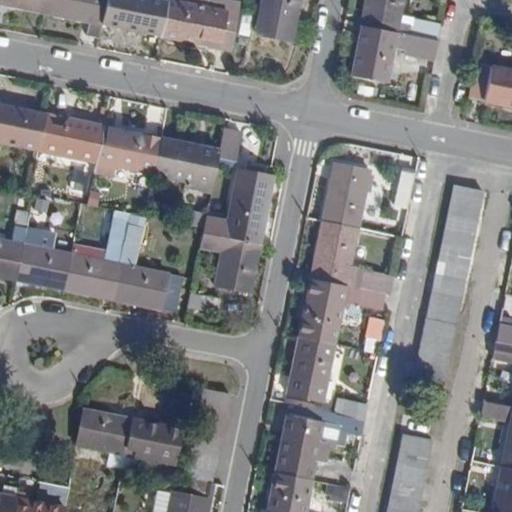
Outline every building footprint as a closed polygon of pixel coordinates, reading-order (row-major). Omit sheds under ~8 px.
[(6,0),(6,5),(45,13),(47,0),(6,0)] [(90,17),(102,19),(106,0),(47,0),(45,13),(83,21),(84,16),(90,17)] [(102,24),(160,36),(167,1),(163,0),(106,0),(102,19),(102,24)] [(219,40),(231,43),(240,3),(222,0),(167,0),(167,1),(160,36),(218,47),(219,40)] [(262,0),(255,34),(290,41),(298,0),(262,0)] [(412,26),(399,23),(403,0),(366,0),(361,26),(437,42),(440,25),(413,19),(412,26)] [(86,37),(99,40),(102,24),(102,19),(90,17),(86,37)] [(352,74),(386,81),(394,46),(405,48),(403,54),(433,61),(437,42),(361,26),(352,74)] [(482,102),(511,108),(511,70),(476,63),(468,97),(483,100),(482,102)] [(0,144),(38,152),(45,116),(0,106),(0,144)] [(79,155),(97,158),(103,128),(45,116),(38,152),(78,160),(79,155)] [(115,168),(154,176),(162,140),(103,128),(97,158),(94,173),(113,177),(115,168)] [(218,159),(235,163),(242,132),(224,128),(219,152),(218,159)] [(185,191),(210,197),(218,159),(219,152),(162,140),(154,176),(187,183),(185,191)] [(323,220),(358,227),(370,170),(335,164),(323,220)] [(225,238),(260,245),(273,178),(238,171),(227,224),(205,220),(203,230),(202,234),(213,236),(225,238)] [(395,207),(407,210),(414,174),(402,172),(395,207)] [(451,200),(481,206),(484,191),(454,185),(451,200)] [(448,214),(477,221),(481,206),(451,200),(448,214)] [(15,227),(26,230),(30,213),(17,211),(14,227),(15,227)] [(181,225),(203,230),(205,220),(206,216),(183,211),(181,225)] [(105,262),(72,255),(65,291),(113,301),(125,242),(130,217),(131,215),(114,212),(106,252),(105,262)] [(445,229),(474,236),(477,221),(448,214),(445,229)] [(125,242),(139,245),(145,220),(130,217),(125,242)] [(390,295),(394,276),(363,270),(363,268),(350,266),(358,227),(323,220),(315,261),(319,262),(315,280),(385,294),(390,295)] [(12,243),(23,245),(26,232),(26,230),(15,227),(12,243)] [(442,244),(471,250),(474,236),(445,229),(442,244)] [(17,281),(65,291),(72,255),(52,251),(53,241),(30,237),(31,233),(26,232),(23,245),(17,281)] [(210,251),(222,253),(225,238),(213,236),(210,251)] [(215,287),(250,294),(260,245),(225,238),(222,253),(215,287)] [(0,278),(17,281),(23,245),(12,243),(0,240),(0,278)] [(113,301),(175,314),(181,278),(135,268),(139,245),(125,242),(113,301)] [(438,259),(468,265),(471,250),(442,244),(438,259)] [(105,262),(106,252),(74,246),(72,255),(105,262)] [(435,273),(465,279),(468,265),(438,259),(435,273)] [(432,288),(462,294),(465,279),(435,273),(432,288)] [(299,336),(334,344),(342,307),(349,308),(350,303),(381,310),(385,294),(315,280),(311,300),(307,300),(299,336)] [(429,303),(459,309),(462,294),(432,288),(429,303)] [(502,313),(511,314),(511,295),(505,294),(502,313)] [(188,310),(218,316),(220,301),(190,295),(188,310)] [(426,318),(456,323),(459,309),(429,303),(426,318)] [(377,353),(386,319),(372,316),(363,350),(377,353)] [(423,332),(453,338),(456,323),(426,318),(423,332)] [(420,348),(450,354),(453,338),(423,332),(420,348)] [(323,399),(326,382),(334,344),(299,336),(286,397),(322,405),(323,399)] [(511,407),(511,408),(511,345),(511,346),(496,342),(492,358),(511,362),(511,407)] [(417,364),(447,370),(450,354),(420,348),(417,364)] [(323,399),(330,400),(334,383),(326,382),(323,399)] [(202,402),(228,407),(230,396),(204,390),(202,402)] [(334,414),(365,421),(368,404),(337,399),(334,414)] [(199,415),(225,421),(228,407),(202,402),(199,415)] [(500,468),(511,470),(511,408),(483,402),(480,417),(508,423),(500,468)] [(316,462),(327,464),(331,445),(320,443),(324,424),(339,427),(338,430),(362,435),(365,421),(334,414),(294,405),(287,437),(282,436),(275,474),(312,482),(316,462)] [(107,469),(123,472),(133,421),(83,410),(75,447),(110,454),(107,469)] [(197,428),(222,434),(225,421),(199,415),(197,428)] [(138,459),(172,466),(179,431),(133,421),(123,472),(135,475),(138,459)] [(331,445),(335,446),(338,430),(339,427),(324,424),(320,443),(331,445)] [(194,441),(220,446),(222,434),(197,428),(194,441)] [(399,450),(429,456),(432,440),(402,434),(399,450)] [(191,453),(217,458),(220,446),(194,441),(191,453)] [(471,462),(483,464),(485,451),(474,449),(471,462)] [(396,465),(425,471),(429,456),(399,450),(396,465)] [(189,466),(214,471),(217,458),(191,453),(189,466)] [(393,479),(423,485),(425,471),(396,465),(393,479)] [(186,480),(212,485),(214,471),(189,466),(186,480)] [(490,511),(511,511),(511,470),(500,468),(490,511)] [(305,511),(312,482),(275,474),(266,511),(305,511)] [(390,494),(420,500),(423,485),(393,479),(390,494)] [(168,511),(203,511),(206,500),(208,501),(212,485),(186,480),(183,494),(173,492),(168,511)] [(348,501),(351,487),(327,482),(324,497),(348,501)] [(0,511),(13,511),(16,498),(18,487),(4,484),(2,496),(0,495),(0,511)] [(62,511),(67,489),(41,484),(37,503),(16,498),(13,511),(62,511)] [(386,509),(399,511),(417,511),(420,500),(390,494),(386,509)]
